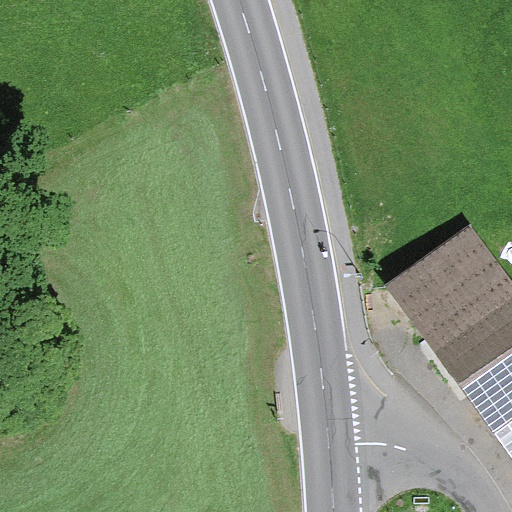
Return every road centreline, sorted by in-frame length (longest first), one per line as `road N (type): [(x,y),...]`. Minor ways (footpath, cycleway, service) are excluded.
road 1 (tertiary): [(236,0),(268,101),(311,301),(327,446)]
road 2 (residential): [(491,511),(481,485),(432,450),(327,446)]
